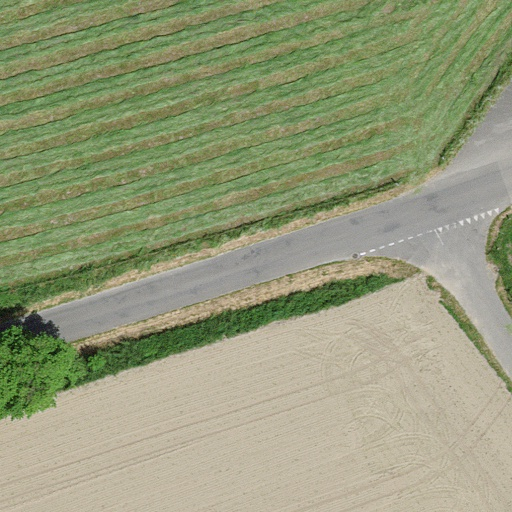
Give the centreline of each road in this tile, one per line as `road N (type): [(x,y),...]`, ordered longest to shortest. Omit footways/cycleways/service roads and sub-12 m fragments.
road 1 (unclassified): [(0,345),(411,216)]
road 2 (unclassified): [(511,357),(411,216)]
